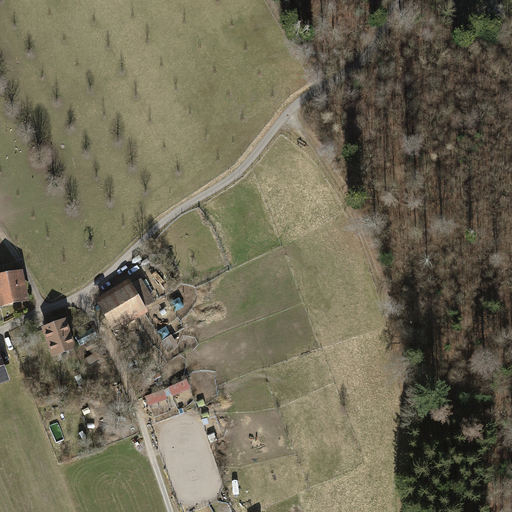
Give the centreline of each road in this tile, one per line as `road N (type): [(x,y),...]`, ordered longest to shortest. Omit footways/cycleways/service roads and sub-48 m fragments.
road 1 (unclassified): [(403,0),(357,66),(290,111),(246,166),(170,216),(81,295),(0,336)]
road 2 (track): [(290,111),(368,236),(409,419)]
